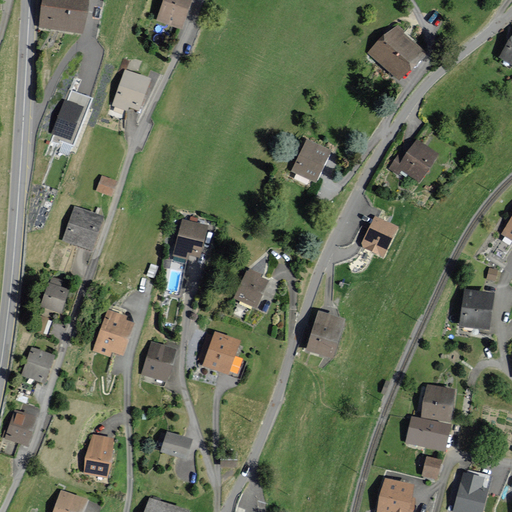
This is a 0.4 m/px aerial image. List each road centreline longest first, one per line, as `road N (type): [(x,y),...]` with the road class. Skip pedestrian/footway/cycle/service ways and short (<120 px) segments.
road 1 (residential): [(2,511),(34,446),(130,151),(201,0)]
road 2 (residential): [(226,511),(261,441),(326,255),(390,134)]
road 3 (secondary): [(29,0),(0,368)]
road 4 (residential): [(390,134),(426,84),(511,12)]
road 5 (residential): [(390,134),(389,114),(430,53),(410,0)]
